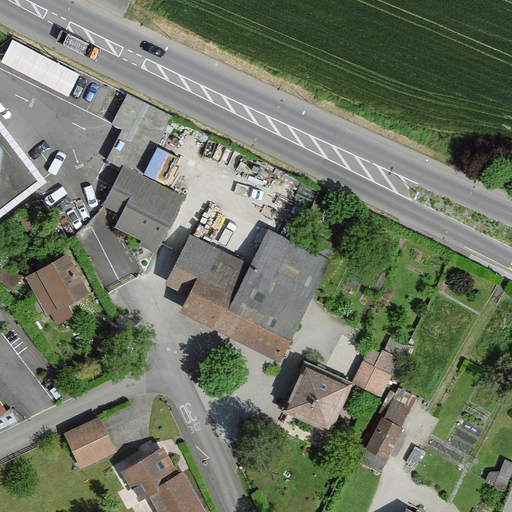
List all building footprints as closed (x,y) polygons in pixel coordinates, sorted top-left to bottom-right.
[(18,36),(7,58),(75,93),(86,70),(18,36)] [(97,179),(113,187),(123,167),(142,176),(172,117),(127,94),(112,124),(122,129),(97,179)] [(0,208),(45,177),(0,120),(0,208)] [(155,250),(182,197),(142,176),(123,167),(113,187),(105,202),(124,212),(117,225),(144,239),(142,243),(155,250)] [(314,292),(330,259),(291,240),(267,228),(248,265),(189,235),(166,284),(186,294),(179,308),(280,359),(314,292)] [(89,291),(67,252),(26,276),(48,314),(89,291)] [(372,348),(344,406),(356,412),(368,389),(382,396),(399,361),(372,348)] [(330,431),(350,385),(305,364),(284,410),(330,431)] [(384,419),(401,427),(411,407),(394,398),(384,419)] [(115,448),(100,417),(65,433),(80,465),(115,448)] [(387,459),(403,428),(401,427),(384,419),(383,418),(368,449),(387,459)] [(163,511),(207,511),(183,471),(179,473),(163,447),(125,470),(141,498),(151,492),(163,511)]
